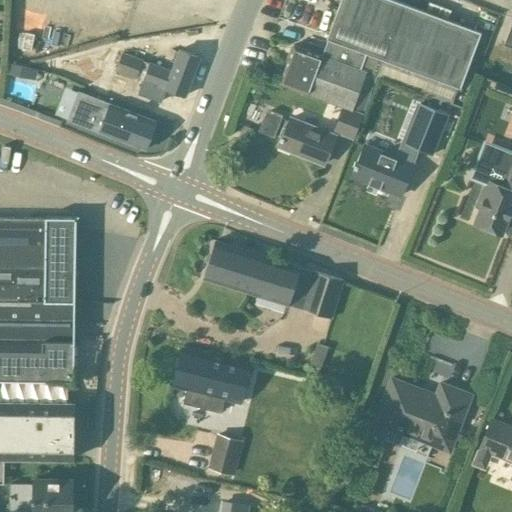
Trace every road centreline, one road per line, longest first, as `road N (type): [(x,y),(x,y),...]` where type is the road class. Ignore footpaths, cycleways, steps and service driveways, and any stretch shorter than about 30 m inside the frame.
road 1 (tertiary): [(511,322),(241,216)]
road 2 (unclassified): [(107,511),(119,355),(150,257)]
road 3 (unclassified): [(203,119),(250,0)]
road 4 (tertiary): [(117,166),(0,120)]
